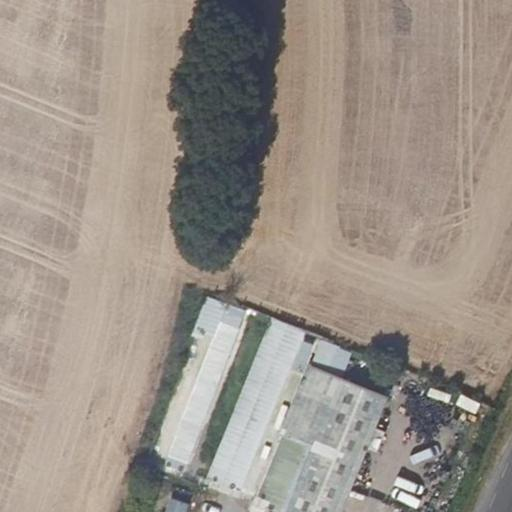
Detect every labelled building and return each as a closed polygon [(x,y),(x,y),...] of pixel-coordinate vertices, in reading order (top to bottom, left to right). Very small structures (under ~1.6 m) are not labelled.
[(209,297),(156,439),(171,445),(164,465),(184,472),(245,311),(209,297)] [(241,493),(303,330),(269,317),(207,480),(241,493)] [(291,511),(352,363),(335,355),(270,511),(291,511)] [(349,511),(402,384),(352,363),(291,511),(349,511)] [(188,511),(190,504),(167,498),(162,511),(188,511)]
